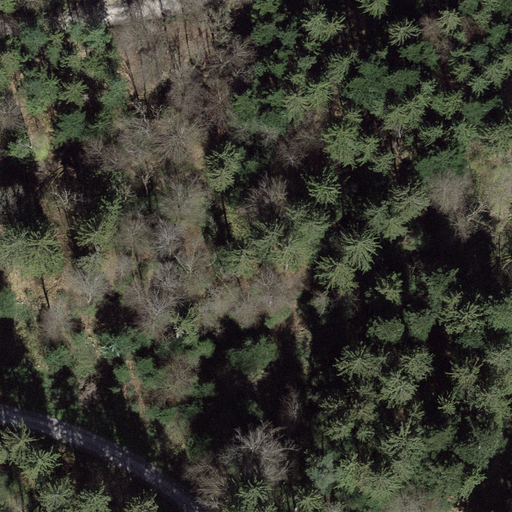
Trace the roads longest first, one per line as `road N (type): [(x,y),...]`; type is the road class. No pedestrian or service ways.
road 1 (track): [(0,414),(123,456),(199,511)]
road 2 (track): [(190,0),(0,30)]
